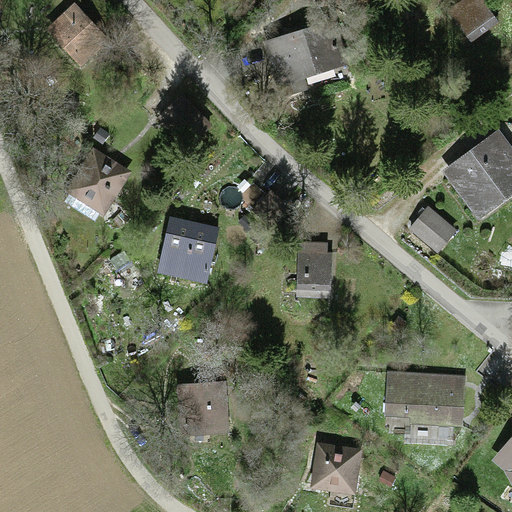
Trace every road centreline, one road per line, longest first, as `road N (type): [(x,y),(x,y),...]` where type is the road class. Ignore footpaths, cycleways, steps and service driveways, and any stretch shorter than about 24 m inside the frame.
road 1 (residential): [(488,327),(348,206),(145,0)]
road 2 (residential): [(188,511),(137,465),(0,164)]
